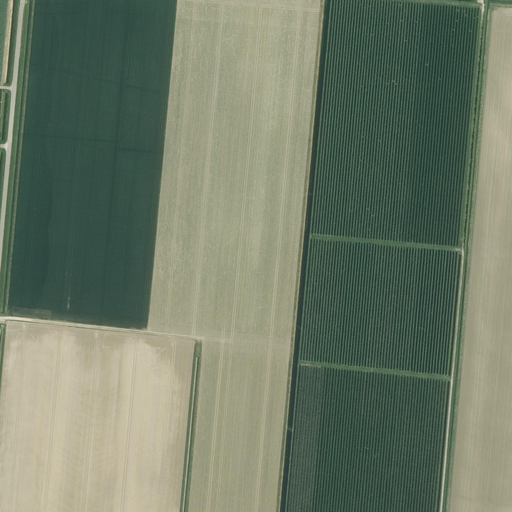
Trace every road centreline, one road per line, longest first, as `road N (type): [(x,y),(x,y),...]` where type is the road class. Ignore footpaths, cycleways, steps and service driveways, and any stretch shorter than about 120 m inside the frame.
road 1 (track): [(440,511),(481,0)]
road 2 (unclassified): [(0,246),(24,0)]
road 3 (track): [(201,338),(0,318)]
